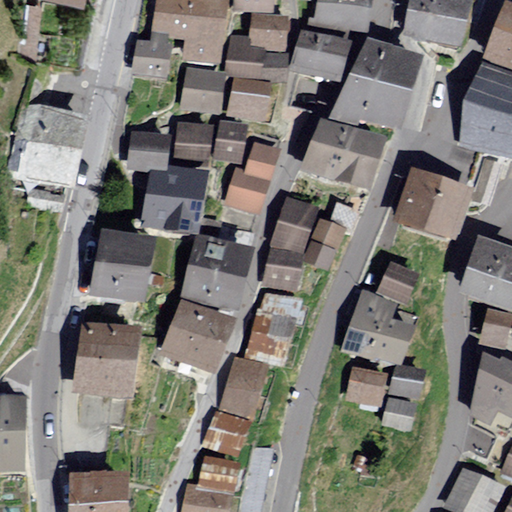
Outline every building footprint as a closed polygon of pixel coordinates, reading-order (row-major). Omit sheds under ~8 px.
[(230,0),(228,0),(155,0),(152,34),(167,35),(186,38),(184,57),(223,62),(230,0)] [(273,0),(235,0),(235,9),(272,11),(273,0)] [(317,0),(315,17),(309,17),(308,25),(363,31),(370,0),(317,0)] [(469,0),(411,0),(404,33),(459,45),(469,0)] [(511,3),(506,1),(486,57),(511,66),(511,3)] [(37,60),(40,7),(22,6),(18,59),(37,60)] [(289,17),(253,14),(251,38),(251,44),(267,45),(267,50),(286,52),(289,17)] [(351,42),(302,30),(292,69),(341,81),(351,42)] [(151,43),(136,41),(132,74),(170,78),(174,45),(166,44),(167,35),(152,34),(151,43)] [(225,75),(263,78),(265,52),(267,50),(267,45),(251,44),(251,38),(229,36),(226,73),(225,75)] [(424,55),(368,40),(351,74),(334,118),(356,124),(361,120),(401,129),(424,55)] [(287,54),(265,52),(263,78),(285,80),(287,54)] [(511,158),(511,74),(480,65),(455,144),(511,161),(511,158)] [(226,73),(186,67),(180,109),(219,115),(225,75),(226,73)] [(271,83),(233,77),(227,115),(264,122),(271,83)] [(86,118),(26,107),(13,177),(72,188),(86,118)] [(385,138),(321,119),(306,169),(370,188),(385,138)] [(247,124),(220,120),(215,158),(241,162),(247,124)] [(211,163),(217,126),(178,122),(174,158),(211,163)] [(172,135),(132,131),(128,168),(151,170),(168,171),(169,165),(172,135)] [(279,149),(254,142),(246,171),(271,178),(279,149)] [(151,170),(142,226),(198,234),(210,171),(169,165),(168,171),(151,170)] [(246,171),(236,168),(225,205),(261,215),(271,178),(246,171)] [(469,186),(415,170),(399,222),(453,239),(469,186)] [(318,206),(286,197),(273,244),(304,253),(318,206)] [(338,203),(329,223),(347,231),(351,232),(359,212),(338,203)] [(321,219),(311,241),(335,251),(338,252),(347,231),(329,223),(321,219)] [(157,237),(101,228),(89,292),(145,302),(157,237)] [(255,250),(197,235),(181,297),(239,312),(255,250)] [(511,246),(480,236),(460,291),(511,308),(511,256),(511,257),(511,255),(511,246)] [(311,241),(303,260),(326,270),(335,251),(311,241)] [(304,253),(273,244),(263,285),(299,290),(303,260),(304,253)] [(422,274),(391,262),(379,290),(410,302),(422,274)] [(361,290),(342,348),(401,365),(415,325),(393,318),(398,302),(361,290)] [(261,310),(257,309),(246,357),(282,365),(297,301),(265,294),(261,310)] [(232,316),(177,298),(160,352),(214,369),(232,316)] [(511,312),(487,307),(479,342),(507,348),(511,324),(511,312)] [(142,326),(82,321),(75,392),(135,397),(142,326)] [(498,359),(483,352),(471,413),(490,422),(496,410),(511,417),(511,359),(500,354),(498,359)] [(265,365),(235,358),(222,408),(253,415),(265,365)] [(425,370),(396,365),(391,394),(420,399),(425,370)] [(387,373),(351,367),(346,398),(382,404),(387,373)] [(417,404),(389,398),(384,425),(412,430),(417,404)] [(26,401),(0,400),(0,472),(26,473),(26,401)] [(249,421),(215,411),(205,447),(239,457),(249,421)] [(260,486),(265,487),(271,444),(253,442),(245,497),(258,499),(260,486)] [(511,475),(511,447),(502,471),(511,475)] [(238,463),(204,457),(199,486),(234,492),(238,463)] [(383,459),(356,457),(355,470),(360,470),(359,477),(381,479),(383,459)] [(496,511),(509,488),(466,467),(448,505),(460,511),(496,511)] [(129,511),(130,473),(70,473),(69,511),(129,511)] [(199,486),(188,485),(183,511),(230,511),(234,492),(199,486)]
